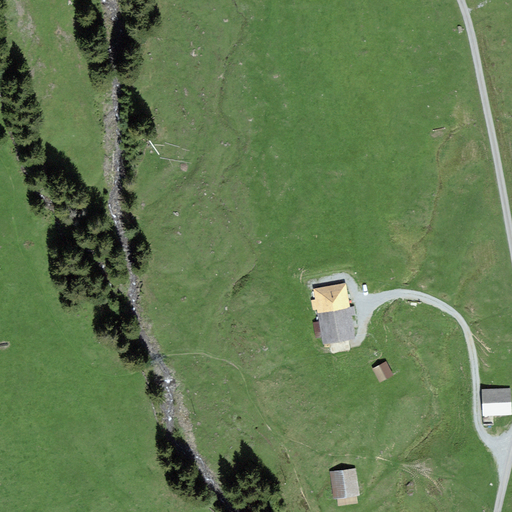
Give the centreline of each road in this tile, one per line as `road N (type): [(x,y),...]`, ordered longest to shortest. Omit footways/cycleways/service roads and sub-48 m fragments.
road 1 (track): [(511,447),(488,441),(479,429),(469,332),(417,294),(362,304)]
road 2 (residential): [(459,0),(511,243)]
